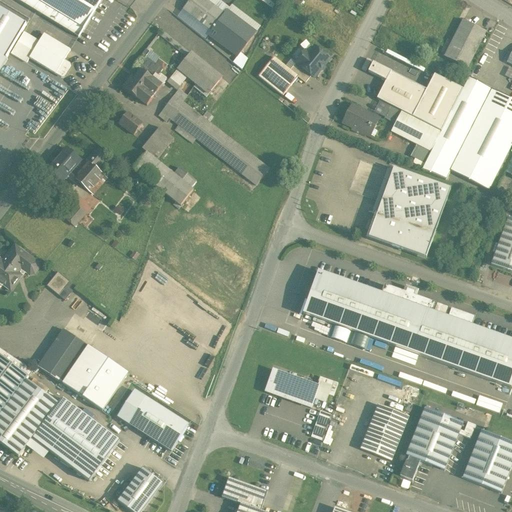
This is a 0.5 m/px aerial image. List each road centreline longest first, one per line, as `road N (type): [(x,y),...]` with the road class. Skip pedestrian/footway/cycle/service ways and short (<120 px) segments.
road 1 (residential): [(0,208),(158,0)]
road 2 (residential): [(283,227),(336,85),(381,0)]
road 3 (residential): [(283,227),(511,307)]
road 4 (residential): [(434,511),(209,433)]
road 5 (residential): [(209,433),(283,227)]
